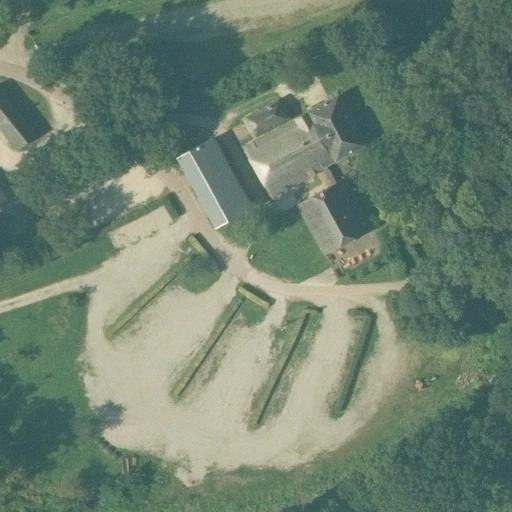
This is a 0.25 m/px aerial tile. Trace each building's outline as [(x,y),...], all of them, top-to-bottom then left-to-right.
[(36,134),(0,88),(0,131),(16,151),(36,134)] [(324,169),(336,162),(337,162),(367,145),(340,95),(309,112),(309,111),(296,119),(246,146),(273,198),(325,171),(324,169)] [(253,140),(293,119),(281,98),(242,119),(253,140)] [(254,208),(214,137),(178,158),(217,229),(254,208)] [(374,229),(346,178),(297,205),(325,255),(374,229)]
